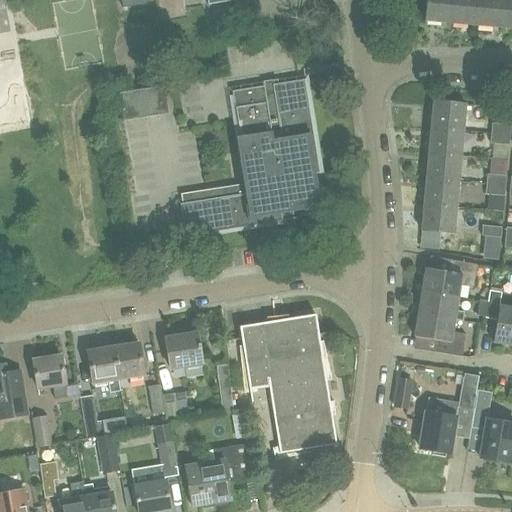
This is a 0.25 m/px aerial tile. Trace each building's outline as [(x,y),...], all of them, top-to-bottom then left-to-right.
[(147,0),(122,0),(126,28),(150,24),(147,0)] [(427,0),(425,22),(451,24),(452,0),(427,0)] [(476,26),(478,0),(452,0),(451,24),(476,26)] [(478,0),(476,26),(502,29),(504,0),(478,0)] [(511,0),(504,0),(502,29),(511,29),(511,0)] [(0,23),(0,47),(9,46),(5,22),(0,23)] [(186,238),(282,222),(281,215),(320,209),(315,175),(319,174),(305,81),(232,93),(239,138),(236,139),(243,186),(181,196),(182,205),(180,205),(186,238)] [(155,89),(119,95),(124,122),(159,116),(155,89)] [(430,128),(464,131),(467,106),(432,103),(430,128)] [(492,124),(491,134),(511,135),(511,126),(492,124)] [(462,157),(464,131),(430,128),(428,154),(462,157)] [(510,146),(511,135),(491,134),(490,144),(510,146)] [(428,154),(425,180),(460,183),(462,157),(428,154)] [(486,185),(506,187),(507,177),(487,175),(486,185)] [(457,209),(460,183),(425,180),(423,206),(457,209)] [(505,197),(506,187),(486,185),(485,195),(505,197)] [(455,235),(457,209),(423,206),(421,232),(455,235)] [(482,225),(481,235),(483,235),(501,237),(502,227),(482,225)] [(426,269),(422,292),(459,298),(461,286),(473,288),(477,266),(448,261),(446,272),(426,269)] [(459,298),(422,292),(420,305),(414,304),(413,315),(418,316),(418,315),(455,321),(463,322),(464,313),(457,311),(459,298)] [(502,294),(490,292),(488,303),(486,318),(485,318),(485,319),(496,321),(493,343),(511,345),(511,309),(500,307),(502,294)] [(477,316),(485,318),(486,318),(488,303),(479,302),(477,316)] [(316,315),(239,327),(242,347),(239,347),(244,394),(257,393),(256,390),(269,388),(278,448),(272,449),(275,461),(313,453),(312,449),(337,445),(332,416),(335,416),(333,402),(330,403),(326,381),(331,381),(323,342),(320,342),(316,315)] [(453,332),(455,321),(418,315),(418,316),(414,338),(434,341),(432,353),(462,358),(465,334),(453,332)] [(164,339),(170,371),(203,365),(198,334),(164,339)] [(139,344),(112,349),(117,381),(145,376),(139,344)] [(92,385),(117,381),(112,349),(86,353),(92,385)] [(68,398),(66,385),(61,357),(32,362),(37,390),(52,387),(55,400),(68,398)] [(233,410),(227,364),(217,366),(223,411),(233,410)] [(20,372),(5,374),(4,366),(0,366),(0,420),(27,416),(20,372)] [(459,403),(458,407),(474,410),(477,391),(479,377),(463,374),(459,403)] [(411,381),(399,380),(395,408),(407,410),(411,381)] [(165,413),(163,396),(162,396),(160,385),(148,387),(153,415),(165,413)] [(492,393),(477,391),(474,410),(471,426),(471,429),(484,431),(480,460),(510,465),(511,450),(511,426),(487,422),(492,393)] [(165,413),(167,422),(189,418),(185,392),(163,396),(165,413)] [(103,422),(98,423),(93,396),(80,398),(86,438),(105,435),(103,422)] [(426,413),(420,450),(450,455),(453,437),(456,418),(426,413)] [(38,448),(51,446),(46,418),(33,420),(38,448)] [(170,426),(156,429),(163,467),(163,470),(177,468),(170,426)] [(96,437),(103,475),(121,472),(114,434),(96,437)] [(212,451),(214,463),(184,468),(191,508),(233,501),(230,482),(252,478),(246,445),(212,451)] [(87,511),(84,487),(83,483),(70,485),(73,501),(59,503),(60,511),(87,511)] [(166,483),(135,489),(138,511),(152,511),(170,509),(166,483)] [(84,487),(87,511),(114,511),(112,494),(110,494),(109,487),(94,490),(93,485),(84,487)] [(0,511),(27,511),(24,491),(0,494),(0,511)]
